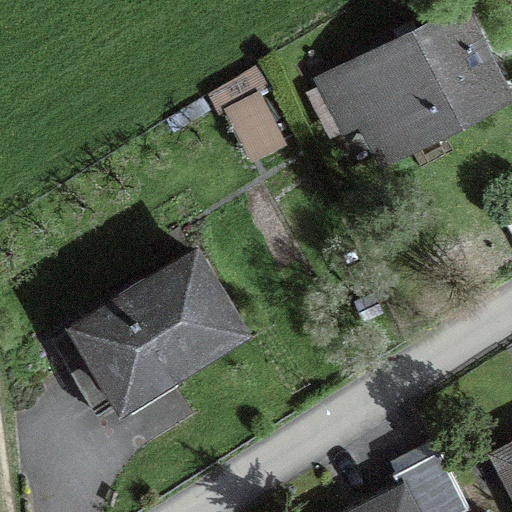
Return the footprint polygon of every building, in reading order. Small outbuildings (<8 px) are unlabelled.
[(342,69),(386,154),(502,93),(458,9),(342,69)] [(226,110),(250,155),(283,138),(260,93),(226,110)] [(194,252),(53,340),(98,413),(239,325),(194,252)] [(511,445),(497,453),(511,481),(511,445)] [(349,511),(455,511),(468,506),(439,448),(393,472),(400,486),(349,511)]
